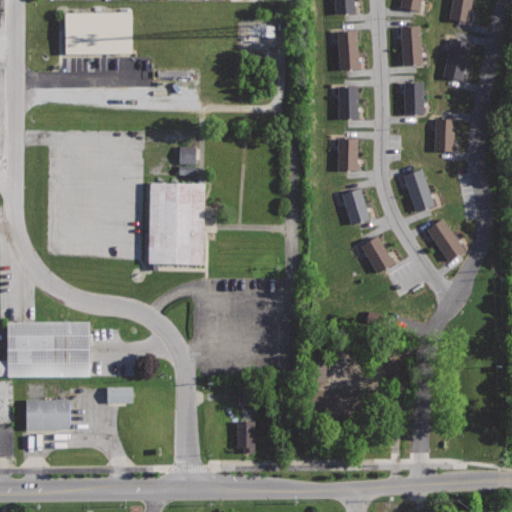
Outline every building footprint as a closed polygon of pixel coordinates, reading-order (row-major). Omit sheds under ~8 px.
[(330,0),(331,16),(354,15),(353,0),(330,0)] [(420,10),(421,0),(398,0),(397,6),(420,10)] [(468,22),(472,0),(448,0),(445,18),(468,22)] [(132,11),(64,11),(65,52),(132,52),(132,11)] [(395,26),(398,64),(421,63),(418,24),(395,26)] [(332,31),(334,69),(357,68),(355,29),(332,31)] [(462,79),(469,42),(447,37),(439,75),(462,79)] [(399,80),(400,118),(423,118),(422,79),(399,80)] [(335,83),(336,121),(359,121),(358,82),(335,83)] [(432,116),(431,154),(454,155),(455,117),(432,116)] [(334,135),(333,173),(356,174),(358,136),(334,135)] [(193,146),(176,146),(176,174),(192,175),(193,146)] [(399,173),(410,210),(432,204),(421,167),(399,173)] [(207,183),(146,181),(144,261),(204,263),(207,183)] [(336,191),(346,228),(369,221),(358,185),(336,191)] [(422,229),(443,261),(462,248),(441,216),(422,229)] [(355,242),(374,275),(394,263),(375,230),(355,242)] [(90,320),(36,320),(5,320),(5,356),(0,356),(0,373),(91,373),(90,320)] [(323,356),(305,355),(303,380),(322,381),(323,356)] [(411,378),(388,380),(390,401),(405,400),(403,387),(411,386),(411,378)] [(107,385),(133,385),(133,401),(126,401),(107,401),(107,385)] [(350,389),(309,389),(309,410),(351,410),(350,389)] [(68,397),(25,398),(26,427),(69,427),(68,397)] [(254,421),(235,421),(236,446),(242,446),(243,450),(254,450),(254,421)]
